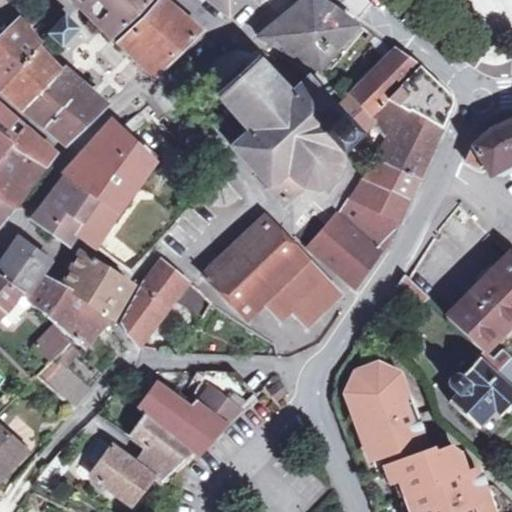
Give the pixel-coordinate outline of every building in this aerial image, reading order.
[(78,0),(110,31),(138,11),(125,0),(78,0)] [(143,62),(154,72),(194,32),(158,0),(155,0),(114,41),(137,65),(143,62)] [(125,0),(138,11),(147,0),(125,0)] [(211,0),(231,16),(248,0),(211,0)] [(307,0),(266,38),(302,61),(318,43),(336,57),(360,27),(350,20),(328,5),(318,0),(307,0)] [(70,27),(58,16),(45,31),(56,43),(70,27)] [(0,27),(0,80),(31,45),(10,21),(8,19),(0,27)] [(321,73),(336,57),(318,43),(302,61),(321,73)] [(51,64),(31,45),(0,80),(0,90),(16,104),(51,68),(51,64)] [(384,108),(392,100),(423,69),(419,65),(401,52),(366,88),(384,108)] [(364,138),(341,113),(311,82),(293,98),(260,63),(221,99),(252,134),(235,149),(287,207),(308,190),(313,190),(319,190),(326,189),(331,186),(337,182),(340,179),(343,173),(345,163),(344,155),(364,138)] [(16,104),(38,120),(69,84),(51,68),(16,104)] [(417,113),(444,129),(457,101),(431,76),(423,69),(392,100),(414,115),(417,113)] [(94,105),(69,84),(38,120),(59,137),(94,105)] [(374,118),(384,108),(366,88),(355,98),(374,118)] [(355,98),(341,113),(364,138),(377,125),(379,124),(374,118),(355,98)] [(431,156),(444,129),(417,113),(414,115),(392,100),(384,108),(374,118),(379,124),(377,125),(391,140),(398,148),(431,156)] [(19,122),(0,104),(0,144),(7,136),(19,122)] [(19,122),(7,136),(39,164),(49,149),(19,122)] [(105,123),(57,176),(76,191),(94,204),(71,235),(87,247),(148,166),(112,131),(105,123)] [(511,123),(496,130),(476,144),(466,160),(479,169),(484,167),(489,172),(511,159),(511,123)] [(7,136),(0,144),(0,171),(22,188),(39,164),(7,136)] [(376,156),(364,143),(351,156),(362,169),(376,156)] [(421,178),(431,156),(398,148),(388,159),(421,178)] [(410,201),(421,178),(388,159),(381,155),(362,180),(410,201)] [(511,159),(489,172),(497,178),(511,169),(511,159)] [(0,171),(0,215),(22,188),(0,171)] [(29,215),(48,229),(76,191),(57,176),(29,215)] [(382,260),(410,201),(362,180),(333,220),(380,258),(382,260)] [(66,242),(71,235),(94,204),(76,191),(48,229),(66,242)] [(292,314),(308,329),(340,298),(314,271),(267,220),(207,277),(250,322),(266,307),(282,323),(292,314)] [(361,285),(380,258),(333,220),(311,251),(353,286),(361,285)] [(94,246),(125,271),(143,249),(113,223),(94,246)] [(9,239),(0,252),(0,277),(16,292),(19,296),(37,271),(43,264),(9,239)] [(58,283),(83,303),(104,270),(75,249),(63,271),(58,283)] [(485,355),(486,353),(511,328),(511,257),(510,255),(447,317),(452,322),(485,355)] [(172,307),(177,301),(187,285),(162,263),(145,285),(138,296),(127,314),(123,323),(125,328),(129,336),(135,342),(139,346),(172,307)] [(83,303),(101,317),(105,320),(104,318),(122,283),(104,270),(83,303)] [(101,317),(83,303),(58,283),(37,271),(19,296),(22,298),(21,300),(23,301),(55,324),(75,343),(101,317)] [(397,288),(402,293),(411,281),(405,276),(397,288)] [(19,296),(16,292),(0,277),(0,322),(1,324),(23,301),(21,300),(22,298),(19,296)] [(411,281),(402,293),(416,307),(428,299),(411,281)] [(187,285),(177,301),(203,319),(212,307),(187,285)] [(34,350),(49,365),(55,359),(70,345),(59,334),(55,330),(34,350)] [(486,353),(485,355),(461,381),(455,378),(449,384),(450,389),(458,397),(452,404),(480,432),(497,414),(503,420),(511,410),(511,360),(505,355),(503,352),(493,361),(486,353)] [(91,393),(55,359),(49,365),(39,374),(78,410),(82,405),(91,393)] [(424,426),(418,411),(416,403),(412,405),(410,405),(410,402),(407,394),(398,389),(401,380),(397,378),(384,370),(361,377),(350,398),(374,461),(389,456),(393,468),(388,470),(394,484),(405,480),(416,511),(492,511),(485,489),(479,491),(475,481),(480,480),(478,474),(468,477),(461,459),(463,458),(457,452),(432,460),(423,437),(420,438),(417,428),(424,426)] [(140,412),(145,416),(199,456),(259,397),(239,375),(190,406),(160,386),(140,412)] [(282,383),(272,390),(280,398),(288,392),(282,383)] [(187,468),(199,456),(145,416),(131,436),(156,451),(163,456),(166,452),(187,468)] [(0,427),(0,477),(24,448),(0,427)] [(102,470),(117,449),(107,442),(102,443),(92,458),(92,463),(102,470)] [(130,506),(158,475),(144,466),(117,449),(102,470),(96,478),(130,506)] [(144,466),(158,475),(170,484),(187,468),(166,452),(163,456),(156,451),(144,466)]
